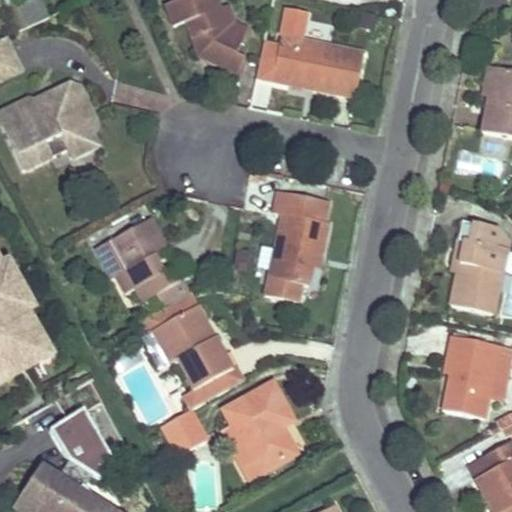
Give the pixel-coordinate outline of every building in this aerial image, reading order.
[(38,0),(30,0),(6,11),(16,33),(47,19),(38,0)] [(235,56),(242,41),(223,33),(217,13),(212,0),(185,0),(164,7),(171,28),(185,24),(197,58),(238,76),(244,61),(235,56)] [(226,9),(217,13),(223,33),(242,41),(246,32),(231,25),(226,9)] [(0,79),(16,72),(1,40),(0,40),(0,79)] [(353,101),(361,58),(281,40),(271,84),(285,87),(287,81),(312,86),(311,92),(353,101)] [(478,98),(485,99),(492,70),(484,69),(478,98)] [(511,140),(511,75),(492,70),(485,99),(478,134),(511,140)] [(287,81),(285,87),(311,92),(312,86),(287,81)] [(90,127),(95,124),(85,104),(76,108),(66,87),(50,95),(47,103),(44,108),(38,106),(32,104),(24,100),(0,112),(0,129),(21,174),(65,153),(69,162),(95,149),(88,133),(90,127)] [(76,108),(85,104),(78,88),(66,87),(76,108)] [(47,103),(50,95),(32,104),(38,106),(44,108),(47,103)] [(278,178),(249,172),(247,183),(275,188),(278,178)] [(320,259),(327,226),(322,225),(326,205),(275,193),(271,214),(279,215),(265,279),(262,297),(295,304),(298,286),(305,287),(309,270),(312,257),(320,259)] [(147,221),(92,251),(108,280),(111,279),(123,298),(132,293),(144,286),(152,300),(159,313),(189,297),(181,284),(191,278),(184,264),(173,269),(168,272),(162,262),(154,267),(150,260),(164,253),(147,221)] [(511,254),(505,254),(508,239),(498,229),(462,221),(457,242),(464,243),(457,275),(451,308),(493,317),(502,272),(511,273),(511,254)] [(451,274),(457,275),(464,243),(457,242),(451,274)] [(164,253),(150,260),(154,267),(162,262),(168,272),(173,269),(164,253)] [(312,257),(309,270),(317,272),(320,259),(312,257)] [(3,264),(0,265),(0,273),(22,313),(29,309),(3,264)] [(0,382),(38,361),(32,350),(41,345),(22,313),(0,273),(0,382)] [(152,300),(144,286),(132,293),(139,306),(152,300)] [(159,313),(143,321),(151,335),(187,314),(196,310),(189,297),(159,313)] [(205,346),(214,342),(196,310),(187,314),(205,346)] [(187,314),(151,335),(168,367),(175,363),(191,393),(182,399),(189,412),(241,383),(234,369),(229,372),(214,342),(205,346),(187,314)] [(481,423),(497,351),(449,340),(445,360),(451,361),(447,379),(440,414),(481,423)] [(47,356),(41,345),(32,350),(38,361),(47,356)] [(440,378),(447,379),(451,361),(445,360),(440,378)] [(291,423),(270,385),(220,413),(229,430),(255,477),(293,456),(279,430),(291,423)] [(110,460),(80,411),(47,431),(65,461),(96,481),(110,460)] [(202,445),(186,414),(157,430),(174,460),(202,445)] [(511,427),(511,415),(503,420),(508,429),(511,427)] [(246,482),(255,477),(229,430),(220,435),(246,482)] [(511,511),(511,451),(509,447),(468,469),(491,511),(511,511)] [(39,511),(26,504),(46,473),(38,468),(13,507),(19,511),(39,511)] [(105,511),(46,473),(26,504),(39,511),(105,511)]
